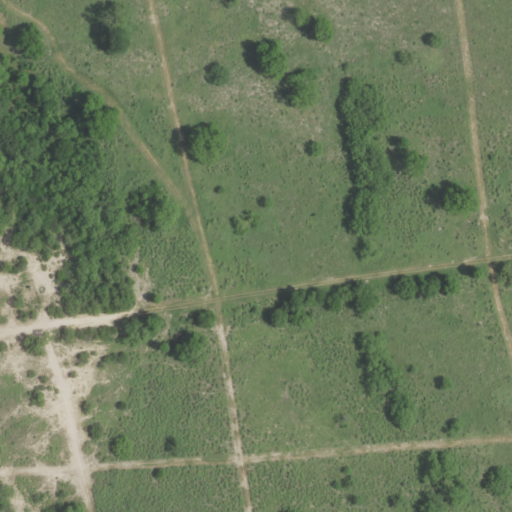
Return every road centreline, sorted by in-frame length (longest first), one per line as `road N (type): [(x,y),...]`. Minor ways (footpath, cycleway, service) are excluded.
road 1 (residential): [(0,346),(135,312),(511,260)]
road 2 (residential): [(153,0),(167,33),(172,153),(234,302)]
